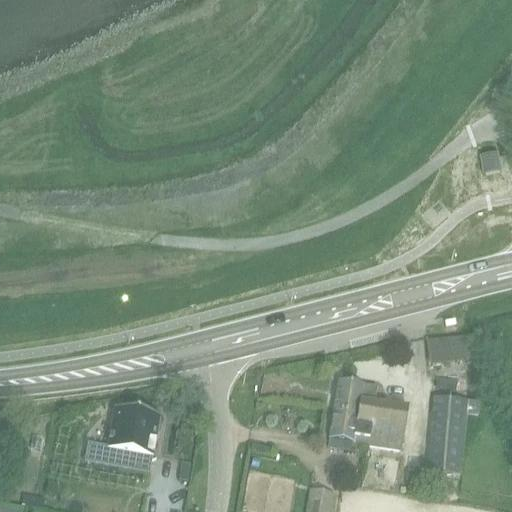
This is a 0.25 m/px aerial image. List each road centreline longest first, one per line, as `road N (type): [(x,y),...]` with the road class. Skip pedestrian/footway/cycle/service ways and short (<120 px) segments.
road 1 (primary): [(204,353),(511,274)]
road 2 (track): [(0,210),(228,246)]
road 3 (primary): [(204,353),(0,387)]
road 4 (track): [(228,246),(287,242),(401,190)]
road 5 (tertiary): [(216,511),(221,431),(204,353)]
road 6 (track): [(401,190),(462,143),(511,118)]
